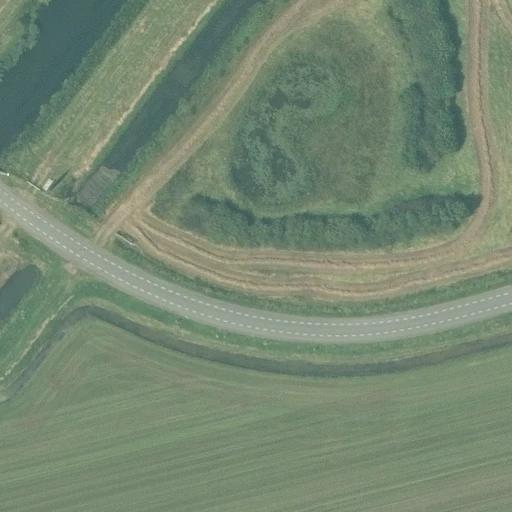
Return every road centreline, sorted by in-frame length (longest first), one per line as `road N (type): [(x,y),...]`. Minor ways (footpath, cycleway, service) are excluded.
road 1 (tertiary): [(511,299),(376,330),(249,322),(179,301),(97,262),(0,196)]
road 2 (track): [(97,262),(312,0)]
road 3 (track): [(21,211),(188,0)]
